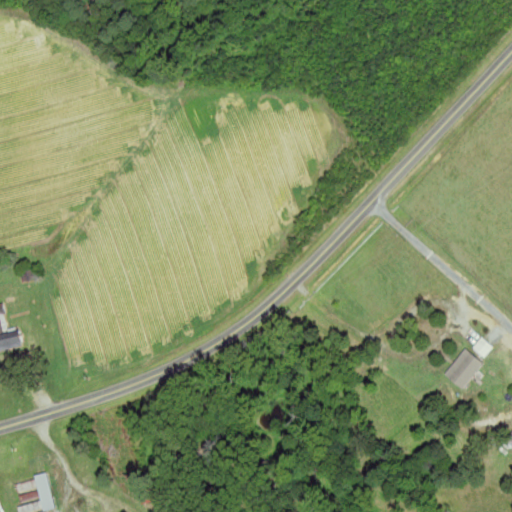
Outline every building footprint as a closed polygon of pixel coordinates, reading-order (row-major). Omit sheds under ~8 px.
[(0,350),(28,343),(24,327),(10,330),(4,304),(0,304),(0,350)] [(489,358),(498,347),(488,338),(479,349),(489,358)] [(466,388),(487,362),(469,347),(448,373),(466,388)] [(64,444),(76,441),(73,429),(62,432),(64,444)] [(19,491),(40,487),(43,500),(23,505),(24,511),(32,511),(56,507),(50,475),(17,482),(19,491)]
